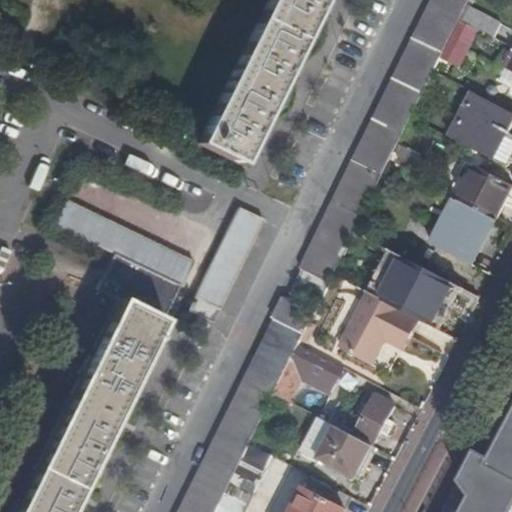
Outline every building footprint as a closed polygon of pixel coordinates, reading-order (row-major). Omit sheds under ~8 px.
[(265,0),(195,143),(238,164),(334,0),(265,0)] [(433,0),(403,62),(378,115),(301,267),(303,268),(331,282),(333,276),(355,233),(366,210),(380,182),(389,164),(397,147),(412,118),(434,73),(440,60),(458,23),(465,9),(469,0),(433,0)] [(458,23),(478,32),(494,40),(500,26),(465,9),(458,23)] [(458,23),(440,60),(459,71),(478,32),(458,23)] [(511,51),(503,69),(511,73),(511,51)] [(509,134),(511,128),(511,113),(473,93),(450,138),(490,158),(504,132),(509,134)] [(511,161),(511,135),(509,134),(504,132),(490,158),(509,168),(511,161)] [(389,164),(407,174),(409,175),(417,158),(397,147),(389,164)] [(389,164),(380,182),(398,191),(407,174),(389,164)] [(461,202),(493,219),(497,221),(511,192),(511,187),(478,170),(461,202)] [(74,201),(143,221),(150,200),(81,179),(74,201)] [(455,199),(431,245),(469,265),(493,219),(461,202),(455,199)] [(191,262),(65,200),(52,225),(114,255),(176,285),(179,286),(191,262)] [(259,218),(236,207),(192,297),(215,308),(259,218)] [(394,253),(372,296),(383,301),(405,259),(394,253)] [(114,255),(100,283),(118,300),(159,321),(176,285),(114,255)] [(383,301),(424,323),(433,328),(456,285),(405,259),(383,301)] [(291,294),(318,308),(331,282),(303,268),(291,294)] [(118,300),(100,283),(96,290),(118,301),(118,300)] [(456,285),(433,328),(438,331),(462,288),(456,285)] [(372,296),(369,295),(339,350),(372,368),(385,344),(406,354),(424,323),(383,301),(372,296)] [(216,511),(220,507),(249,446),(249,444),(267,408),(273,395),(296,348),(298,347),(299,346),(301,341),(314,314),(286,299),(180,511),(216,511)] [(66,511),(160,321),(159,321),(118,300),(118,301),(13,511),(66,511)] [(303,350),(298,347),(296,348),(273,395),(288,402),(290,403),(301,383),(307,371),(296,365),(303,350)] [(343,371),(303,350),(296,365),(307,371),(336,385),(343,371)] [(336,385),(307,371),(301,383),(330,397),(336,385)] [(355,438),(373,447),(393,406),(365,392),(360,402),(371,407),(355,438)] [(288,402),(273,395),(267,408),(281,416),(288,402)] [(317,417),(330,425),(339,407),(327,400),(317,417)] [(511,511),(511,421),(492,460),(477,452),(467,471),(462,483),(471,498),(464,511),(511,511)] [(356,479),(373,447),(355,438),(337,428),(321,460),(356,479)] [(230,511),(244,511),(272,457),(249,444),(249,446),(220,507),(230,511)] [(310,478),(291,511),(343,511),(350,499),(310,478)]
